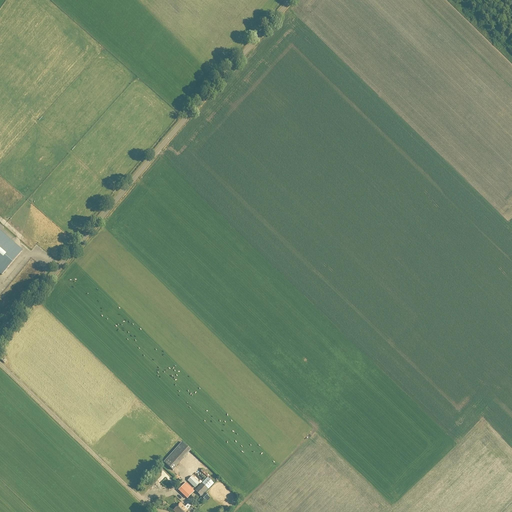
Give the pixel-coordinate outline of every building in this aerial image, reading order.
[(0,273),(1,275),(21,252),(0,233),(0,273)] [(176,467),(167,459),(163,463),(172,471),(176,467)] [(187,481),(194,488),(199,484),(191,476),(187,481)] [(207,478),(194,491),(200,497),(213,484),(207,478)] [(178,490),(187,499),(193,492),(190,489),(191,488),(185,482),(178,490)]
